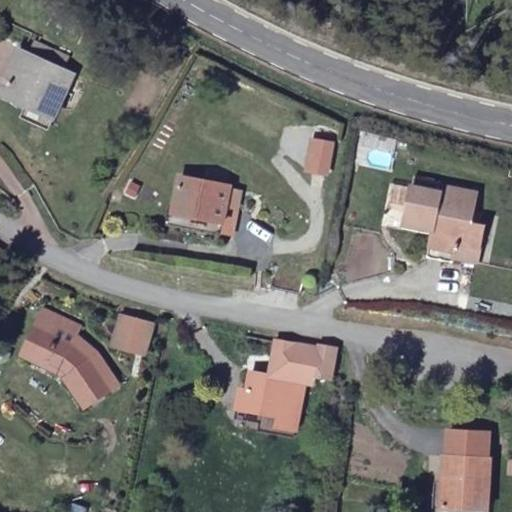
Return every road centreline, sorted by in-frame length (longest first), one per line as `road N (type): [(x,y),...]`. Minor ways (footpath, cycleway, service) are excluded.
road 1 (residential): [(0,225),(36,247),(197,303),(511,357)]
road 2 (secondary): [(177,0),(384,93),(511,124)]
